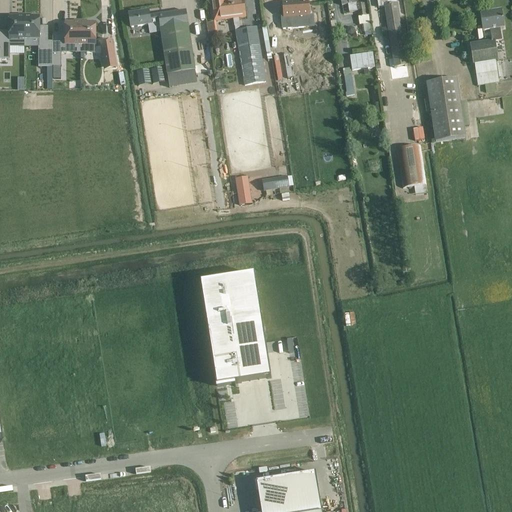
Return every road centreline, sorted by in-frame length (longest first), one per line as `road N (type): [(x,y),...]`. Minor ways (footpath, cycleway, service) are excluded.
road 1 (unclassified): [(207,453),(0,482)]
road 2 (unclassified): [(328,436),(207,453)]
